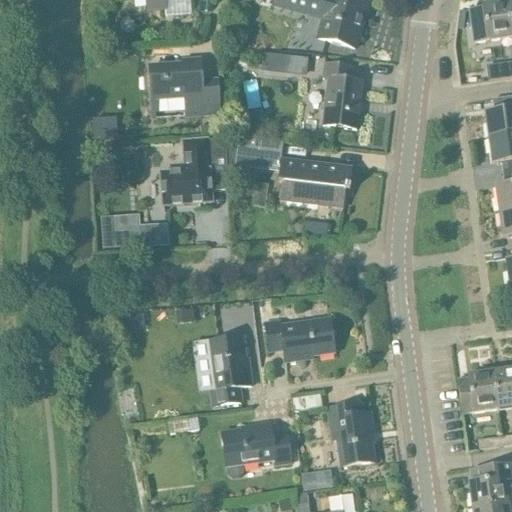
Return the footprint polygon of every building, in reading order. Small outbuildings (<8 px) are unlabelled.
[(145,0),(146,13),(165,11),(165,3),(194,2),(193,0),(145,0)] [(319,41),(336,45),(355,51),(369,2),(362,0),(276,0),(275,6),(324,19),(319,41)] [(511,40),(511,28),(509,4),(483,8),(483,10),(469,12),(474,46),(511,40)] [(299,68),(316,71),(318,58),(301,57),(299,68)] [(511,65),(487,69),(489,84),(511,80),(511,65)] [(323,128),(337,130),(357,132),(362,84),(349,83),(351,70),(325,66),(323,82),(328,82),(323,128)] [(150,69),(151,89),(152,104),(185,102),(186,120),(219,118),(217,82),(201,84),(200,68),(184,69),(184,67),(150,69)] [(488,141),(511,137),(511,98),(494,101),(496,114),(484,116),(488,141)] [(503,164),(505,176),(511,175),(511,137),(488,141),(491,166),(503,164)] [(236,155),(238,141),(230,140),(229,154),(236,155)] [(184,174),(160,176),(162,193),(174,192),(178,197),(179,208),(196,207),(196,203),(204,202),(202,182),(209,181),(210,193),(229,192),(225,141),(182,144),(184,174)] [(281,163),(278,185),(282,186),(280,202),(287,203),(288,196),(318,199),(317,206),(343,210),(345,193),(349,194),(352,172),(281,163)] [(498,215),(511,212),(511,175),(505,176),(507,188),(495,190),(498,215)] [(511,237),(511,212),(498,215),(502,239),(511,237)] [(115,219),(101,220),(103,251),(131,249),(130,243),(130,235),(130,233),(116,235),(115,219)] [(140,251),(169,249),(168,233),(159,234),(159,231),(139,232),(140,251)] [(191,312),(173,314),(174,328),(192,326),(191,312)] [(335,355),(330,322),(281,328),(280,324),(264,326),(268,354),(283,352),(285,365),(303,362),(303,360),(335,355)] [(242,339),(209,344),(215,392),(210,393),(212,409),(241,405),(239,390),(252,388),(249,370),(247,371),(242,339)] [(511,371),(492,374),(493,378),(498,412),(511,410),(511,371)] [(498,412),(493,378),(474,381),(474,377),(468,378),(468,381),(458,382),(463,417),(498,412)] [(290,401),(292,413),(319,408),(317,396),(290,401)] [(328,411),(330,431),(332,444),(337,443),(340,470),(375,465),(370,433),(373,433),(370,415),(358,417),(356,407),(328,411)] [(221,436),(224,455),(226,470),(274,463),(275,468),(291,466),(287,437),(272,439),(271,427),(253,429),(253,431),(221,436)] [(511,438),(502,440),(503,450),(511,448),(511,438)] [(478,443),(479,453),(503,450),(502,440),(478,443)] [(468,485),(472,511),(511,505),(511,463),(478,468),(480,484),(468,485)]
